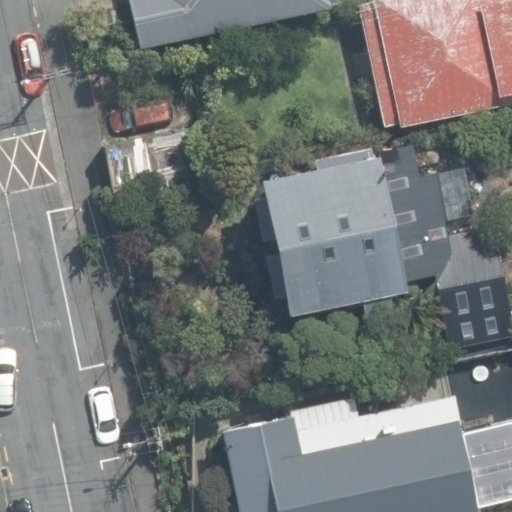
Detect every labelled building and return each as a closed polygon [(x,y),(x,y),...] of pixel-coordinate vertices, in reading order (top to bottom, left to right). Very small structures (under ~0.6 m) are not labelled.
[(126,0),(137,46),(329,6),(328,0),(126,0)] [(356,3),(381,125),(511,97),(511,0),(370,0),(356,3)] [(101,144),(111,195),(215,174),(205,121),(101,144)] [(432,272),(446,347),(511,334),(511,332),(491,222),(447,230),(444,214),(434,216),(425,172),(417,174),(411,141),(373,148),(372,142),(311,154),(313,164),(258,174),(285,311),(357,297),(360,314),(389,308),(386,290),(403,286),(402,278),(432,272)] [(221,427),(238,511),(468,511),(476,511),(452,393),(295,426),(292,412),(221,427)]
